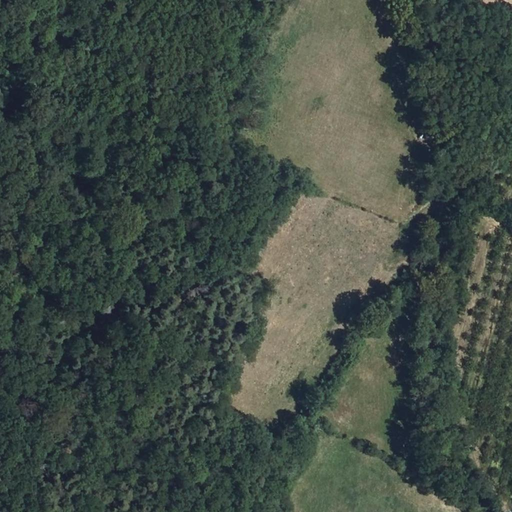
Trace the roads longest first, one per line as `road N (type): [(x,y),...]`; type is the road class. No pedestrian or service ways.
road 1 (track): [(243,511),(436,233)]
road 2 (track): [(450,193),(447,120),(407,0)]
